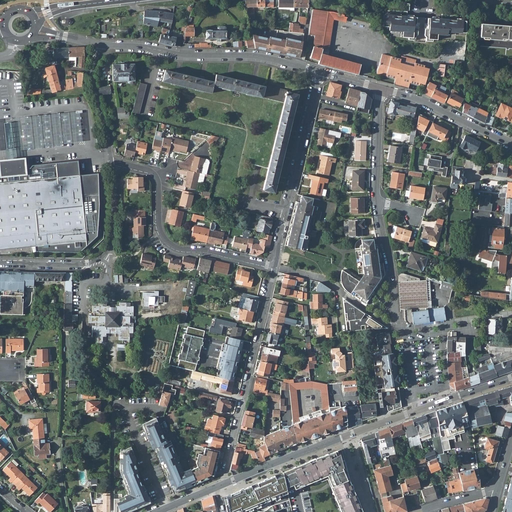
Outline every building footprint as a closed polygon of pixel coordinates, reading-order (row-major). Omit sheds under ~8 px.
[(321,64),(358,75),(360,65),(327,55),(328,50),(322,49),(328,11),(312,9),(311,14),(310,21),(308,35),(315,35),(313,46),(310,58),(319,60),(318,64),(321,64)] [(144,10),(143,24),(157,27),(159,21),(171,23),(173,13),(158,11),(144,10)] [(334,12),(328,11),(322,49),(328,50),(333,19),(345,22),(347,16),(334,12)] [(456,32),(466,33),(466,21),(447,20),(448,14),(442,14),(441,19),(407,17),(407,11),(401,11),(401,16),(384,15),(383,27),(389,27),(389,30),(403,31),(402,37),(409,37),(408,39),(415,40),(426,41),(433,41),(433,39),(437,39),(438,34),(449,35),(450,34),(450,32),(456,32)] [(300,24),(305,25),(307,17),(299,16),(298,21),(300,24)] [(290,22),(289,32),(295,32),(303,33),(303,29),(300,28),(300,26),(298,25),(298,23),(296,23),(293,23),(290,22)] [(480,37),(479,46),(511,48),(511,25),(481,23),(480,37)] [(206,30),(206,38),(217,38),(217,41),(217,42),(220,42),(221,41),(221,38),(226,38),(226,31),(226,27),(225,26),(219,26),(218,27),(218,31),(212,31),(212,30),(206,30)] [(186,27),(184,36),(193,36),(193,27),(186,27)] [(159,40),(158,42),(170,45),(174,46),(174,45),(176,37),(168,35),(170,30),(162,28),(160,33),(159,40)] [(252,39),(254,48),(295,57),(299,58),(303,41),(298,40),(286,38),(285,40),(269,36),(269,38),(252,34),(252,39)] [(246,40),(247,48),(254,48),(252,39),(246,40)] [(53,55),(53,58),(69,57),(69,47),(53,48),(53,53),(52,53),(52,55),(53,55)] [(79,57),(79,67),(84,68),(85,57),(85,47),(76,47),(76,57),(79,57)] [(382,54),(377,73),(395,78),(393,84),(400,86),(408,88),(410,82),(419,85),(420,83),(420,80),(426,81),(428,71),(423,70),(424,67),(424,65),(415,63),(414,66),(400,63),(401,59),(400,59),(382,54)] [(400,63),(414,66),(415,63),(416,60),(401,56),(400,59),(401,59),(400,63)] [(436,76),(444,76),(444,69),(445,64),(438,63),(437,69),(436,76)] [(112,64),(113,81),(127,80),(134,80),(134,64),(123,64),(112,64)] [(44,75),(45,77),(47,76),(56,72),(54,65),(45,68),(47,75),(44,75)] [(268,168),(263,190),(274,192),(277,178),(283,154),(289,132),(294,108),(298,94),(287,91),(287,90),(265,85),(265,86),(253,83),(228,77),(216,74),(214,82),(202,79),(178,73),(165,70),(162,81),(211,93),(213,86),(262,97),(264,98),(248,163),(268,168)] [(47,76),(49,83),(58,79),(56,72),(47,76)] [(72,82),(73,88),(82,86),(83,72),(77,72),(77,75),(77,80),(77,82),(76,82),(72,82)] [(51,89),(52,93),(61,90),(63,90),(63,91),(66,90),(65,87),(65,86),(63,86),(63,84),(60,85),(59,81),(58,79),(49,83),(51,89)] [(330,82),(326,96),(337,99),(337,98),(339,93),(341,86),(330,82)] [(423,93),(430,97),(443,103),(447,95),(443,94),(446,88),(441,85),(439,89),(435,87),(436,86),(429,82),(428,84),(423,93)] [(140,83),(132,112),(139,114),(147,85),(141,83),(140,83)] [(98,88),(100,95),(111,93),(110,86),(98,88)] [(360,92),(360,91),(349,88),(345,101),(345,103),(357,107),(360,92)] [(357,107),(356,111),(368,114),(369,107),(371,99),(364,93),(360,92),(357,107)] [(450,94),(446,102),(452,105),(453,104),(459,106),(462,98),(451,93),(450,94)] [(388,111),(387,113),(395,115),(395,113),(413,118),(415,107),(407,105),(406,107),(404,106),(398,105),(398,103),(390,101),(389,108),(388,111)] [(463,102),(462,112),(466,114),(473,118),(477,108),(478,106),(472,103),(471,106),(463,102)] [(501,103),(495,115),(500,118),(501,117),(503,118),(511,122),(511,108),(510,107),(506,105),(501,103)] [(117,108),(118,118),(129,118),(129,111),(125,111),(125,108),(117,108)] [(477,108),(473,118),(484,123),(488,113),(477,108)] [(341,122),(341,120),(346,121),(347,114),(342,113),(320,109),(319,118),(325,119),(333,121),(341,122)] [(18,118),(21,150),(39,148),(58,146),(76,144),(83,144),(80,111),(72,112),(54,114),(36,116),(18,118)] [(488,113),(484,123),(491,126),(494,117),(492,116),(493,113),(488,112),(488,113)] [(426,117),(419,113),(417,122),(416,128),(423,131),(422,133),(423,134),(426,136),(428,131),(432,123),(433,122),(429,120),(428,120),(425,119),(426,117)] [(7,148),(14,147),(11,121),(4,122),(7,148)] [(432,123),(428,131),(436,135),(443,138),(442,140),(446,141),(451,132),(436,124),(432,123)] [(329,130),(320,128),(319,132),(320,132),(317,145),(325,147),(325,146),(326,142),(332,143),(333,143),(335,137),(340,138),(341,133),(329,130)] [(210,144),(218,136),(211,135),(206,140),(210,144)] [(465,135),(459,147),(464,149),(465,147),(476,152),(480,142),(465,135)] [(154,139),(152,148),(156,150),(156,151),(160,152),(160,150),(162,141),(163,138),(155,136),(154,139)] [(171,143),(169,150),(174,151),(174,149),(180,151),(186,152),(189,141),(172,137),(172,140),(171,143)] [(162,141),(160,150),(165,152),(165,153),(168,154),(169,153),(169,150),(171,143),(172,140),(163,138),(162,141)] [(136,146),(134,152),(144,155),(147,143),(137,141),(136,146)] [(355,141),(354,160),(365,160),(366,141),(355,141)] [(126,144),(124,155),(133,157),(134,152),(136,146),(126,144)] [(390,145),(388,162),(399,163),(401,164),(403,147),(401,147),(390,145)] [(321,159),(318,172),(328,175),(332,162),(335,162),(336,158),(332,157),(321,155),(320,155),(319,159),(321,159)] [(441,156),(430,155),(430,158),(428,158),(427,166),(428,166),(428,168),(433,169),(433,170),(442,172),(441,176),(445,176),(447,167),(443,166),(442,168),(440,168),(439,167),(440,162),(440,163),(441,156)] [(191,166),(190,171),(199,173),(201,173),(203,162),(204,158),(195,156),(192,167),(191,166)] [(0,249),(31,247),(35,246),(36,251),(80,252),(97,236),(99,202),(98,173),(79,175),(78,161),(53,163),(32,166),(30,168),(23,169),(22,159),(11,160),(2,161),(3,171),(0,171),(0,249)] [(466,159),(465,168),(477,170),(478,160),(474,159),(474,161),(466,159)] [(498,163),(496,176),(505,177),(507,165),(502,163),(498,162),(498,163)] [(452,166),(450,188),(457,189),(458,184),(463,184),(464,177),(462,177),(462,170),(462,167),(452,166)] [(187,175),(186,181),(185,186),(195,189),(197,181),(202,183),(205,174),(201,173),(199,173),(190,171),(187,170),(186,174),(187,175)] [(353,171),(352,189),(363,190),(363,171),(353,171)] [(393,179),(391,188),(402,189),(404,174),(392,171),(391,179),(393,179)] [(312,187),(310,193),(321,196),(325,178),(314,176),(309,174),(308,178),(312,179),(310,187),(312,187)] [(127,180),(127,188),(133,188),(137,188),(137,191),(144,191),(144,186),(142,186),(142,182),(142,177),(133,177),(133,179),(127,180)] [(408,196),(408,197),(423,199),(425,188),(410,185),(409,191),(408,196)] [(433,186),(430,201),(437,202),(437,201),(444,202),(445,199),(446,188),(433,186)] [(182,197),(180,205),(190,207),(193,192),(182,190),(181,197),(182,197)] [(289,239),(287,245),(289,246),(302,250),(305,238),(306,239),(307,236),(306,236),(306,235),(307,233),(313,205),(311,205),(313,198),(301,195),(300,202),(296,201),(295,206),(297,206),(295,213),(294,212),(293,216),(294,217),(292,224),(291,223),(290,227),(291,228),(290,235),(288,234),(287,238),(289,239)] [(490,196),(480,195),(478,209),(491,211),(492,203),(490,203),(490,196)] [(350,198),(351,213),(364,213),(363,198),(350,198)] [(145,217),(145,209),(133,209),(133,217),(134,217),(134,227),(132,227),(132,234),(137,234),(137,238),(141,238),(143,236),(143,234),(143,227),(142,227),(142,225),(145,225),(145,217)] [(171,217),(169,224),(180,226),(184,212),(172,209),(170,217),(171,217)] [(511,220),(504,220),(505,212),(503,212),(502,226),(503,226),(511,226),(511,220)] [(259,218),(257,230),(268,233),(269,227),(270,227),(272,221),(272,217),(260,215),(259,218)] [(348,221),(349,236),(361,235),(361,228),(361,226),(364,226),(364,220),(348,221)] [(209,229),(206,242),(215,244),(215,243),(221,244),(222,243),(223,236),(224,233),(213,230),(214,229),(215,229),(216,225),(215,224),(215,223),(212,222),(209,229)] [(424,228),(421,238),(429,240),(437,242),(442,226),(435,224),(434,230),(424,228)] [(393,225),(392,229),(395,230),(393,237),(408,242),(411,231),(393,225)] [(488,243),(488,247),(502,248),(503,226),(502,226),(492,225),(492,228),(489,228),(489,234),(492,234),(491,243),(488,243)] [(194,226),(190,239),(197,240),(197,239),(202,240),(202,241),(206,242),(209,229),(194,226)] [(248,240),(247,247),(251,248),(249,253),(258,255),(260,253),(261,250),(263,250),(264,246),(269,247),(272,236),(265,234),(264,239),(262,245),(259,244),(252,243),(253,239),(249,238),(248,240)] [(235,236),(232,246),(241,248),(241,249),(246,250),(247,247),(248,240),(235,236)] [(356,294),(361,297),(360,300),(365,304),(374,291),(372,290),(370,288),(371,286),(373,287),(374,286),(375,287),(378,284),(376,283),(378,281),(380,277),(376,248),(374,248),(374,246),(376,246),(375,244),(374,244),(373,239),(361,239),(362,244),(361,244),(361,245),(360,245),(360,246),(360,249),(362,249),(363,250),(361,250),(362,265),(363,265),(364,269),(363,269),(364,273),(366,275),(365,277),(364,277),(363,277),(362,277),(362,278),(362,279),(362,280),(363,281),(361,283),(359,281),(342,270),(341,272),(340,274),(340,278),(341,282),(342,285),(344,288),(346,290),(348,292),(354,296),(356,294)] [(289,246),(287,261),(295,261),(295,260),(295,256),(298,256),(297,260),(297,262),(304,262),(304,250),(302,250),(289,246)] [(478,249),(478,256),(491,262),(491,268),(495,268),(495,272),(505,273),(506,262),(511,262),(511,254),(504,254),(504,255),(499,255),(495,253),(497,250),(478,249)] [(304,262),(303,267),(309,267),(313,268),(313,253),(307,251),(304,250),(304,262)] [(410,252),(406,266),(420,270),(422,266),(424,266),(427,257),(410,252)] [(142,253),(139,264),(149,267),(151,268),(153,269),(156,258),(151,257),(152,256),(142,253)] [(165,255),(163,261),(169,263),(168,267),(180,270),(181,266),(182,260),(171,257),(171,256),(165,255)] [(182,260),(181,266),(193,269),(195,259),(183,256),(183,259),(182,260)] [(327,259),(328,268),(332,269),(331,258),(324,256),(324,259),(327,259)] [(211,260),(200,258),(197,269),(208,272),(210,267),(211,260)] [(211,260),(210,267),(213,267),(212,271),(227,274),(229,264),(215,260),(215,259),(212,258),(211,260)] [(34,280),(34,272),(0,270),(0,288),(3,289),(3,295),(0,295),(0,300),(0,313),(11,314),(11,315),(12,315),(12,314),(22,315),(23,304),(23,291),(20,291),(20,287),(23,287),(35,287),(35,285),(34,285),(34,280)] [(237,270),(235,279),(243,281),(242,284),(251,287),(253,278),(248,277),(249,275),(249,272),(246,271),(241,270),(241,271),(237,270)] [(34,272),(34,280),(65,281),(64,304),(72,303),(72,278),(72,272),(34,272)] [(284,273),(283,277),(295,280),(302,282),(303,278),(284,273)] [(418,278),(407,274),(403,273),(402,273),(401,273),(400,273),(400,274),(399,274),(399,275),(398,276),(398,277),(400,309),(404,309),(412,309),(413,323),(413,324),(445,319),(444,308),(444,307),(420,310),(420,308),(428,308),(426,280),(430,280),(431,280),(432,278),(427,277),(426,280),(420,280),(419,279),(419,278),(418,278)] [(480,291),(480,296),(509,300),(511,300),(511,276),(511,277),(510,294),(506,294),(506,293),(480,291)] [(282,282),(281,287),(294,290),(295,285),(294,285),(295,280),(283,277),(282,282)] [(426,280),(428,308),(431,307),(430,280),(434,282),(433,284),(438,286),(439,283),(441,284),(441,281),(440,281),(432,278),(431,280),(430,280),(426,280)] [(185,295),(192,296),(196,281),(189,280),(185,295)] [(441,284),(439,288),(451,292),(453,284),(441,281),(441,284)] [(281,287),(279,293),(295,297),(296,293),(297,293),(297,297),(306,299),(306,293),(302,292),(298,291),(294,290),(281,287)] [(154,292),(143,292),(143,298),(145,298),(144,306),(149,306),(149,304),(158,304),(158,302),(165,302),(165,296),(158,296),(158,291),(154,290),(154,292)] [(241,296),(238,307),(239,308),(253,311),(255,312),(258,300),(259,296),(257,296),(243,293),(242,296),(241,296)] [(314,303),(315,308),(327,308),(327,304),(326,304),(326,303),(323,303),(323,304),(322,304),(322,294),(312,294),(313,303),(314,303)] [(274,310),(273,314),(284,317),(285,313),(288,302),(276,299),(275,303),(276,304),(274,310)] [(343,299),(345,321),(349,320),(350,331),(361,330),(361,325),(365,325),(365,329),(369,329),(380,328),(381,326),(364,314),(365,313),(358,308),(358,309),(353,306),(354,305),(344,299),(343,299)] [(106,302),(96,302),(96,305),(94,305),(92,305),(92,306),(92,312),(96,312),(96,315),(89,315),(89,322),(96,322),(96,326),(96,336),(95,339),(95,343),(102,343),(103,336),(106,336),(106,333),(109,333),(109,331),(116,331),(116,333),(119,333),(119,340),(125,340),(129,340),(129,336),(133,336),(133,326),(132,326),(132,323),(135,323),(136,316),(132,316),(132,313),(133,313),(133,306),(130,306),(130,302),(119,302),(119,306),(116,306),(116,310),(116,312),(113,312),(110,312),(110,306),(106,305),(106,302)] [(251,322),(253,311),(239,308),(238,313),(240,313),(238,319),(251,322)] [(182,309),(178,324),(187,326),(189,327),(190,324),(184,323),(187,310),(182,309)] [(412,309),(404,309),(400,309),(401,317),(405,317),(405,319),(405,320),(405,321),(406,322),(407,323),(408,324),(409,324),(411,324),(411,323),(413,323),(412,309)] [(73,330),(73,323),(71,323),(71,321),(71,314),(64,315),(64,330),(73,330)] [(271,328),(269,332),(278,335),(279,335),(282,324),(283,324),(285,317),(284,317),(273,314),(270,325),(271,325),(271,328)] [(311,318),(312,324),(318,323),(318,327),(317,327),(318,334),(325,334),(326,337),(332,337),(331,331),(331,332),(330,329),(332,329),(331,324),(327,324),(327,317),(311,318)] [(488,319),(488,333),(500,333),(501,333),(502,332),(502,329),(502,328),(501,328),(501,320),(497,319),(497,317),(491,317),(491,319),(488,319)] [(237,323),(215,318),(212,332),(226,336),(239,339),(242,328),(237,327),(237,323)] [(202,341),(205,330),(189,327),(187,326),(186,334),(179,359),(178,367),(193,371),(195,371),(197,360),(198,360),(199,357),(198,356),(201,345),(202,345),(203,342),(202,341)] [(268,332),(266,342),(268,343),(274,344),(276,345),(278,335),(269,332),(268,332)] [(376,334),(378,349),(383,348),(384,354),(391,353),(390,345),(391,345),(390,334),(386,335),(386,333),(385,332),(376,334)] [(239,339),(226,336),(225,341),(242,345),(243,340),(239,339)] [(447,336),(447,351),(460,351),(461,356),(465,356),(464,351),(465,343),(465,337),(456,337),(448,336),(447,336)] [(23,339),(6,339),(6,352),(11,352),(11,350),(23,350),(23,339)] [(242,345),(225,341),(225,343),(224,347),(241,351),(242,345)] [(492,363),(497,376),(511,371),(511,369),(511,342),(486,341),(485,344),(488,344),(488,346),(489,347),(489,351),(489,353),(490,356),(492,363)] [(224,347),(225,343),(223,343),(217,368),(218,369),(224,347)] [(224,347),(218,369),(217,376),(223,378),(234,380),(235,376),(233,376),(234,372),(235,373),(237,366),(235,365),(236,362),(237,358),(239,359),(241,351),(224,347)] [(262,352),(260,361),(271,363),(275,364),(278,355),(279,356),(280,350),(273,349),(267,347),(265,347),(264,353),(262,352)] [(37,357),(35,357),(35,366),(48,366),(48,362),(47,362),(47,349),(37,349),(37,357)] [(447,351),(447,363),(460,362),(461,361),(461,356),(460,351),(447,351)] [(333,359),(334,370),(337,369),(337,372),(346,371),(345,369),(354,368),(351,352),(347,352),(348,355),(344,356),(344,354),(341,355),(341,353),(331,353),(331,354),(335,354),(335,359),(333,359)] [(398,386),(393,353),(391,353),(384,354),(380,355),(385,388),(398,386)] [(475,355),(475,361),(490,356),(489,353),(485,354),(481,354),(475,355)] [(308,364),(309,369),(314,368),(314,364),(316,363),(316,360),(312,361),(308,361),(308,364)] [(260,361),(257,374),(268,377),(270,369),(275,370),(277,365),(275,364),(271,363),(260,361)] [(447,363),(449,385),(450,385),(454,384),(455,389),(455,390),(470,385),(469,377),(468,377),(468,373),(467,366),(461,367),(460,362),(447,363)] [(478,374),(480,382),(497,376),(492,363),(476,368),(476,371),(477,371),(478,374)] [(220,392),(219,396),(232,400),(233,395),(231,395),(232,389),(231,389),(233,381),(223,378),(217,376),(199,372),(198,375),(204,377),(220,381),(222,382),(222,383),(221,383),(221,384),(220,387),(220,388),(221,388),(220,392)] [(49,373),(37,373),(37,383),(39,383),(39,384),(38,384),(38,388),(37,388),(37,392),(42,392),(42,394),(43,395),(44,395),(45,394),(46,393),(46,392),(49,392),(49,373)] [(469,377),(470,385),(480,382),(478,374),(476,374),(475,375),(469,377)] [(257,377),(252,394),(267,397),(267,392),(263,391),(266,380),(257,377)] [(342,383),(342,385),(343,385),(344,385),(344,386),(343,387),(343,389),(344,391),(357,390),(355,380),(342,381),(342,383)] [(281,381),(281,390),(289,390),(289,383),(288,383),(283,382),(281,381)] [(291,411),(293,418),(293,424),(292,424),(294,429),(295,435),(297,442),(316,436),(319,435),(324,433),(328,432),(331,431),(331,430),(329,411),(322,414),(320,410),(311,413),(313,417),(309,418),(308,414),(299,417),(296,389),(311,388),(321,389),(322,410),(329,409),(329,407),(329,405),(327,390),(327,384),(310,381),(289,383),(289,390),(291,411)] [(172,385),(164,383),(161,394),(159,405),(165,406),(167,399),(169,399),(170,393),(174,394),(176,390),(171,388),(172,385)] [(497,402),(498,405),(503,404),(502,398),(507,396),(507,402),(510,401),(510,405),(511,405),(511,385),(497,390),(499,399),(497,400),(497,402)] [(27,386),(24,388),(24,389),(20,391),(19,391),(19,390),(18,391),(14,393),(20,404),(29,399),(32,403),(36,401),(27,386)] [(378,393),(379,407),(387,406),(387,410),(389,411),(398,408),(401,404),(398,386),(385,388),(381,389),(381,392),(378,393)] [(472,407),(475,417),(489,414),(490,414),(489,413),(487,406),(494,403),(495,406),(498,405),(497,402),(497,400),(499,399),(497,390),(483,395),(485,403),(472,407)] [(199,392),(198,397),(207,399),(210,400),(210,403),(217,404),(216,406),(215,410),(226,413),(228,407),(230,407),(231,402),(218,399),(219,396),(216,396),(199,392)] [(267,397),(267,399),(280,402),(280,398),(280,395),(267,392),(267,397)] [(462,402),(465,410),(468,409),(471,421),(470,421),(471,428),(477,427),(477,426),(475,417),(472,407),(485,403),(483,395),(462,402)] [(100,401),(86,401),(86,412),(100,412),(100,401)] [(462,402),(435,411),(440,435),(443,451),(450,449),(448,439),(455,438),(454,435),(453,432),(463,428),(468,426),(466,420),(468,419),(465,410),(462,402)] [(360,407),(362,421),(376,415),(375,403),(372,404),(372,405),(360,406),(360,407)] [(331,430),(331,431),(342,427),(347,425),(345,407),(345,405),(340,407),(340,406),(329,407),(329,409),(329,411),(331,430)] [(347,425),(347,429),(362,424),(362,421),(360,407),(357,407),(357,408),(352,409),(352,406),(345,407),(347,425)] [(252,425),(254,417),(255,412),(245,410),(244,415),(241,425),(241,428),(246,430),(247,426),(251,428),(253,428),(253,426),(252,425)] [(436,458),(440,467),(446,466),(445,463),(445,461),(450,460),(448,455),(444,455),(443,451),(440,435),(435,411),(425,414),(431,439),(434,451),(436,458)] [(414,418),(421,442),(425,441),(428,440),(431,439),(425,414),(414,418)] [(482,425),(482,426),(483,426),(483,425),(486,424),(487,425),(487,424),(491,423),(491,424),(492,424),(492,423),(489,414),(475,417),(477,426),(478,426),(478,427),(478,426),(482,425)] [(205,425),(204,430),(208,431),(219,434),(220,430),(221,425),(222,423),(223,423),(224,423),(225,418),(223,418),(223,417),(213,415),(212,419),(209,418),(207,419),(206,424),(207,426),(205,425)] [(0,417),(0,423),(5,429),(9,425),(0,417)] [(42,418),(29,420),(30,430),(32,430),(33,439),(44,438),(44,433),(43,424),(42,418)] [(172,485),(175,492),(186,487),(185,485),(188,483),(185,476),(192,473),(191,469),(190,469),(183,472),(179,462),(177,462),(174,455),(176,454),(171,440),(166,442),(165,440),(156,418),(142,423),(145,431),(152,448),(155,447),(163,468),(165,468),(168,474),(167,475),(171,485),(172,485)] [(406,430),(410,447),(421,444),(421,442),(414,418),(411,419),(412,421),(407,422),(407,421),(403,422),(406,430)] [(389,427),(395,454),(397,453),(398,453),(394,436),(405,432),(402,423),(389,427)] [(284,446),(285,448),(293,444),(294,444),(297,442),(295,435),(294,429),(292,424),(286,427),(281,429),(279,428),(279,429),(278,430),(284,446)] [(498,425),(495,435),(507,438),(509,428),(504,427),(498,425)] [(378,444),(382,458),(389,456),(388,455),(395,454),(389,427),(375,432),(378,444)] [(249,437),(263,440),(264,436),(264,430),(253,428),(251,428),(249,437)] [(267,435),(274,452),(281,449),(280,448),(284,446),(278,430),(267,435)] [(208,431),(206,442),(209,442),(211,443),(209,448),(220,450),(221,444),(222,444),(223,439),(224,435),(219,434),(208,431)] [(362,441),(368,464),(376,461),(374,456),(372,457),(369,447),(378,444),(375,432),(370,434),(362,437),(361,438),(362,441)] [(264,436),(263,440),(265,444),(269,454),(274,452),(267,435),(264,436)] [(44,438),(33,439),(33,440),(35,455),(39,455),(39,459),(46,458),(46,454),(50,454),(49,443),(44,444),(44,438)] [(483,447),(481,454),(481,456),(481,457),(482,458),(483,459),(483,460),(484,460),(484,461),(491,463),(496,446),(497,446),(498,441),(487,438),(484,447),(483,447)] [(425,441),(431,452),(434,451),(428,440),(425,441)] [(0,443),(0,458),(2,460),(9,452),(0,443)] [(255,453),(259,462),(264,460),(263,457),(269,454),(265,444),(259,447),(260,451),(255,453)] [(114,498),(113,511),(127,511),(150,502),(143,485),(142,485),(136,471),(138,470),(135,463),(137,462),(130,446),(125,449),(120,449),(120,456),(121,456),(123,459),(121,460),(120,463),(120,471),(129,494),(124,496),(125,497),(121,498),(114,498)] [(214,457),(218,458),(220,450),(209,448),(208,447),(205,447),(203,454),(206,455),(205,461),(212,462),(214,457)] [(236,447),(230,469),(234,470),(237,468),(240,458),(241,458),(243,453),(246,454),(247,453),(251,453),(252,457),(255,464),(259,462),(255,453),(254,451),(245,449),(237,447),(236,447)] [(306,462),(293,468),(301,486),(320,478),(321,482),(327,479),(330,485),(337,503),(341,511),(362,511),(349,479),(348,477),(346,478),(345,476),(344,474),(347,472),(341,449),(331,453),(317,458),(309,461),(311,465),(308,466),(306,462)] [(425,458),(425,460),(428,461),(436,458),(434,451),(431,452),(424,455),(425,458)] [(196,482),(196,483),(208,478),(208,476),(211,475),(214,463),(216,464),(218,458),(214,457),(212,462),(205,461),(206,455),(203,454),(201,454),(199,453),(196,463),(198,466),(191,469),(192,473),(194,477),(196,482)] [(413,458),(415,466),(425,461),(425,460),(425,458),(419,459),(418,457),(413,458)] [(428,464),(431,472),(440,469),(440,467),(436,458),(428,461),(429,463),(428,464)] [(10,461),(3,469),(8,474),(11,477),(8,480),(11,482),(12,482),(14,484),(22,476),(20,474),(21,472),(16,467),(11,461),(10,461)] [(373,470),(379,492),(380,493),(391,490),(387,476),(392,474),(390,465),(373,470)] [(459,472),(458,467),(453,469),(454,474),(453,474),(454,480),(446,482),(448,492),(462,489),(461,487),(458,472),(459,472)] [(290,469),(282,472),(287,492),(297,488),(301,486),(293,468),(290,469)] [(462,489),(462,490),(477,487),(476,486),(479,485),(477,468),(458,472),(461,487),(462,489)] [(287,492),(282,472),(224,496),(226,511),(244,511),(266,504),(269,511),(277,511),(291,508),(287,492)] [(192,473),(185,476),(188,483),(185,485),(186,487),(189,486),(189,485),(196,482),(194,477),(192,473)] [(22,476),(14,484),(17,487),(16,488),(19,490),(22,488),(24,490),(25,490),(30,495),(37,488),(27,477),(25,479),(22,476)] [(400,484),(403,494),(409,493),(408,490),(410,490),(411,491),(416,489),(415,488),(420,487),(417,477),(414,477),(414,478),(407,480),(407,479),(405,480),(405,483),(400,484)] [(421,490),(424,502),(437,498),(433,486),(421,490)] [(43,492),(35,501),(38,504),(39,502),(43,505),(45,506),(50,511),(51,511),(58,504),(47,493),(46,495),(43,492)] [(382,502),(384,511),(400,511),(407,510),(403,496),(393,499),(392,496),(391,495),(382,498),(381,499),(382,502)] [(201,500),(204,511),(205,511),(216,511),(212,496),(201,500)] [(509,498),(506,497),(503,507),(504,507),(502,511),(501,511),(511,511),(511,503),(510,504),(509,498)] [(448,508),(449,511),(458,511),(464,510),(464,511),(484,511),(485,510),(486,510),(489,499),(485,498),(448,508)]
